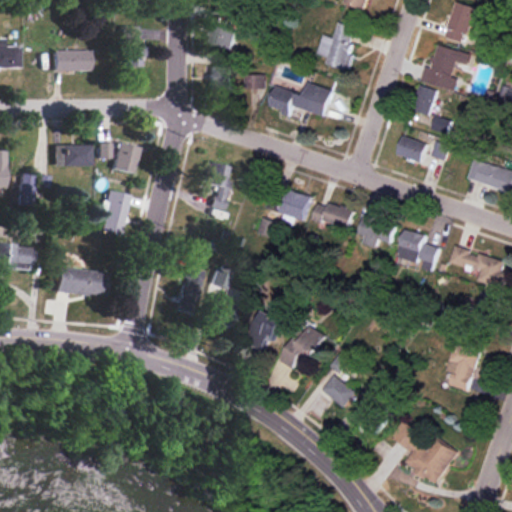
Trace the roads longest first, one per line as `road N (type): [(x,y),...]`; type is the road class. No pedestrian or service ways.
road 1 (residential): [(0,110),(179,114),(511,229)]
road 2 (tertiary): [(0,341),(125,352),(249,399),(332,461),(376,511)]
road 3 (residential): [(125,352),(179,114),(178,0)]
road 4 (residential): [(352,174),(410,0)]
